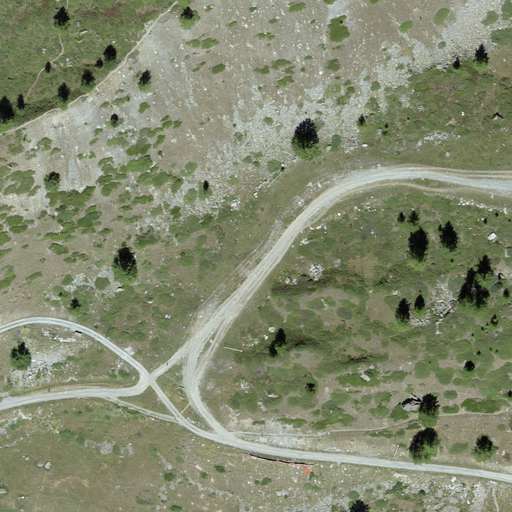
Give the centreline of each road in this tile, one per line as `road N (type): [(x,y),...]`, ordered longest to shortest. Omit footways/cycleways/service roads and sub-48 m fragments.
road 1 (track): [(511,176),(348,182),(289,216),(181,358),(143,382)]
road 2 (track): [(180,424),(286,455),(511,480)]
road 3 (track): [(0,333),(42,322),(84,330),(118,353),(180,424)]
road 4 (track): [(197,335),(188,389),(244,447)]
